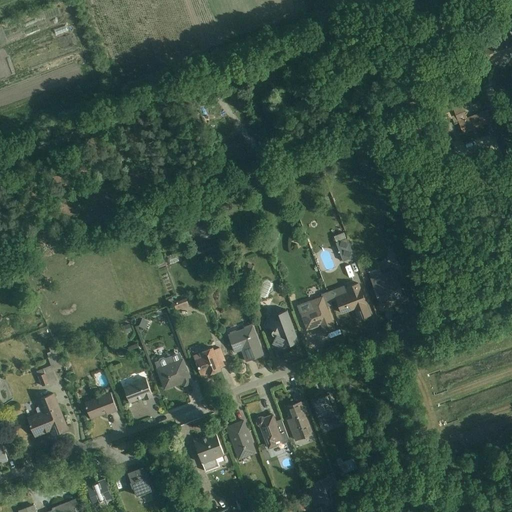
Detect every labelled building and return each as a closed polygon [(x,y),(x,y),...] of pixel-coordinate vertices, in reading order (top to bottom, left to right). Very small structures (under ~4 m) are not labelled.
[(493,64),(511,56),(511,35),(486,45),(493,64)] [(453,115),(462,113),(459,101),(450,103),(453,115)] [(463,133),(492,124),(487,109),(458,119),(463,133)] [(280,151),(290,148),(284,131),(275,135),(280,151)] [(233,165),(251,159),(242,135),(224,142),(233,165)] [(333,242),(335,241),(341,261),(352,258),(344,232),(331,236),(333,242)] [(380,302),(402,293),(392,270),(370,279),(380,302)] [(342,312),(366,304),(359,283),(335,290),(342,312)] [(306,327),(332,318),(324,296),(299,304),(306,327)] [(188,310),(187,300),(175,301),(176,311),(188,310)] [(276,350),(299,341),(288,310),(265,318),(276,350)] [(138,327),(145,329),(148,321),(141,319),(138,327)] [(241,365),(265,356),(252,324),(228,334),(241,365)] [(331,340),(340,334),(337,329),(328,334),(331,340)] [(203,380),(228,370),(218,344),(192,354),(203,380)] [(164,390),(192,381),(182,352),(154,362),(164,390)] [(41,385),(54,381),(50,366),(42,368),(43,373),(38,375),(41,385)] [(130,403),(152,395),(144,372),(122,379),(130,403)] [(91,419),(117,411),(111,390),(84,399),(91,419)] [(322,428),(340,420),(328,392),(310,400),(322,428)] [(52,437),(69,431),(56,394),(34,401),(37,411),(25,415),(33,437),(50,431),(52,437)] [(295,439),(313,434),(302,400),(284,406),(295,439)] [(269,448),(285,442),(274,413),(258,419),(269,448)] [(239,459),(256,452),(243,420),(225,427),(239,459)] [(206,472),(227,465),(217,434),(196,441),(206,472)] [(144,465),(127,470),(135,499),(152,495),(144,465)] [(307,484),(314,505),(328,501),(324,489),(334,486),(330,476),(307,484)] [(94,506),(113,498),(105,477),(86,485),(94,506)] [(307,510),(306,500),(296,500),(296,511),(307,510)]
